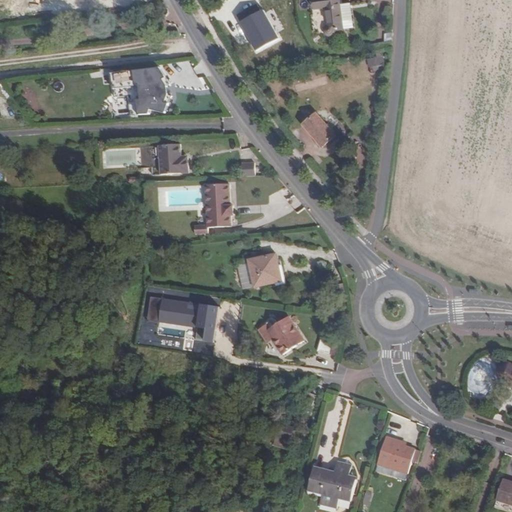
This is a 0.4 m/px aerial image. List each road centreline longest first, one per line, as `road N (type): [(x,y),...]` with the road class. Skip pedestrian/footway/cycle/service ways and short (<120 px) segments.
road 1 (tertiary): [(359,250),(241,110),(178,0)]
road 2 (residential): [(359,250),(372,226),(396,0)]
road 3 (track): [(253,126),(0,133)]
road 4 (track): [(199,38),(0,63)]
road 5 (tertiary): [(511,443),(434,417),(406,391),(393,337)]
